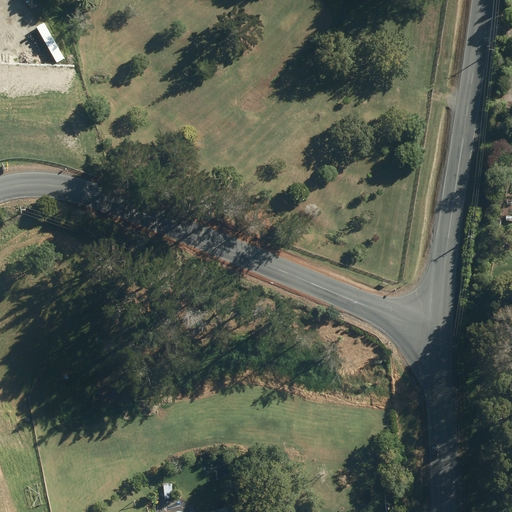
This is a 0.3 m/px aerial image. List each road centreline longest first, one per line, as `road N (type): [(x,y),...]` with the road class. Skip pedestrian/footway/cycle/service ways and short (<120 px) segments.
road 1 (unclassified): [(438,334),(88,192),(20,184),(0,190)]
road 2 (unclassified): [(483,0),(438,334)]
road 3 (unclassified): [(438,334),(444,511)]
